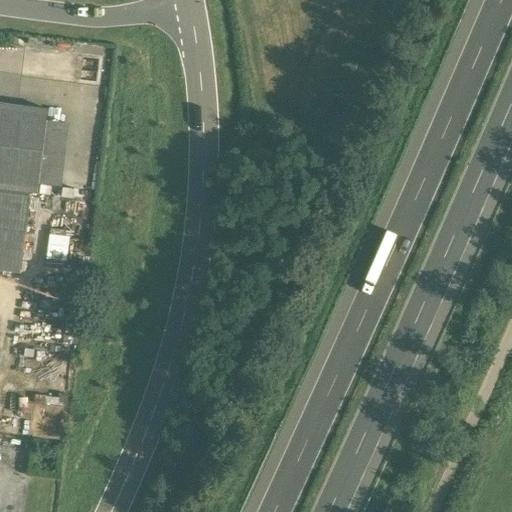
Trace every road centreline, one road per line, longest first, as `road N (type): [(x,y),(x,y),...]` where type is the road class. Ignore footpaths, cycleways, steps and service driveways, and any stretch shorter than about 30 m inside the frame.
road 1 (motorway): [(505,0),(272,511)]
road 2 (unclassified): [(190,1),(203,138),(199,236),(181,330),(111,511)]
road 3 (motorway): [(331,511),(511,118)]
road 4 (unclassified): [(0,7),(118,19),(190,1)]
road 5 (track): [(436,511),(511,347)]
